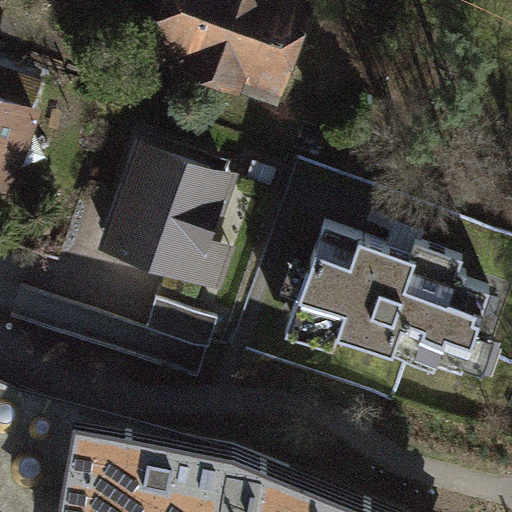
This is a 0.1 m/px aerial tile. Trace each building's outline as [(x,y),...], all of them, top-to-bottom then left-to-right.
[(318,0),(169,0),(154,44),(288,90),(318,0)] [(49,97),(0,79),(0,173),(19,180),(49,97)] [(223,158),(131,121),(92,235),(212,285),(242,198),(219,188),(223,158)] [(413,247),(327,218),(290,324),(332,338),(338,321),(437,355),(439,349),(463,357),(465,353),(483,360),(493,332),(474,326),(489,284),(464,276),(466,268),(455,265),(461,249),(417,235),(413,247)] [(166,294),(156,321),(214,343),(224,316),(166,294)] [(0,375),(0,509),(4,511),(416,511),(231,440),(77,414),(0,375)]
